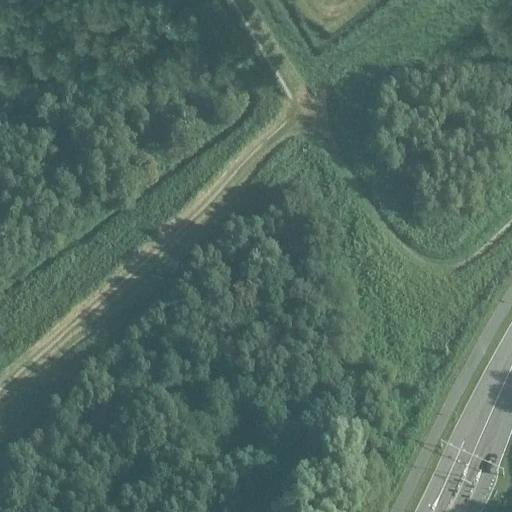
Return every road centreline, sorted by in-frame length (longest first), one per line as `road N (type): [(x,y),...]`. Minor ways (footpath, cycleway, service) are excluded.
road 1 (unknown): [(0,411),(135,294),(290,136),(325,142),(393,236),(440,266),(479,255),(511,228)]
road 2 (unclassified): [(511,343),(430,511)]
road 3 (unclassified): [(462,511),(511,396)]
